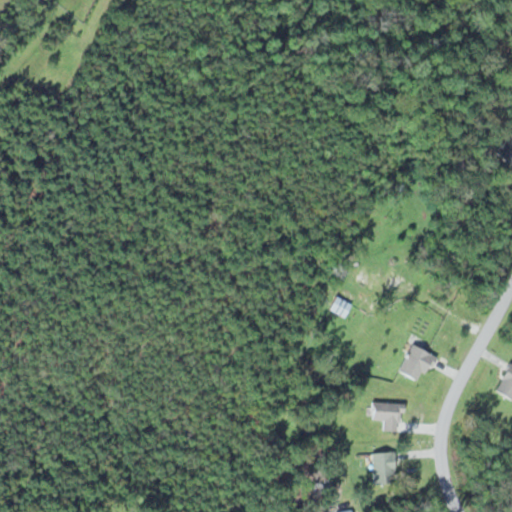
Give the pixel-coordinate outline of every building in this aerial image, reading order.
[(511,124),(489,149),(507,166),(511,160),(511,124)] [(432,357),(412,343),(395,369),(415,382),(432,357)] [(511,400),(511,364),(506,362),(492,391),(511,400)] [(369,419),(380,419),(380,431),(399,431),(399,401),(369,401),(369,419)] [(369,477),(389,480),(393,454),(374,451),(369,477)]
